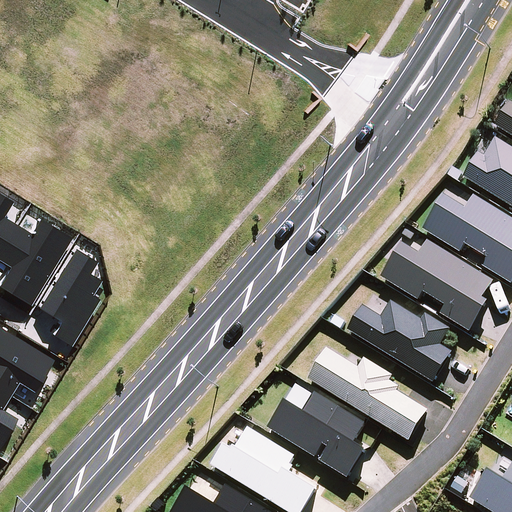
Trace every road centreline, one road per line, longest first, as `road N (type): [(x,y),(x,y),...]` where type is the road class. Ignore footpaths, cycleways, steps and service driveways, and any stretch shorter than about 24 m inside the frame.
road 1 (secondary): [(60,511),(354,177),(475,0)]
road 2 (residential): [(381,511),(449,449),(511,350)]
